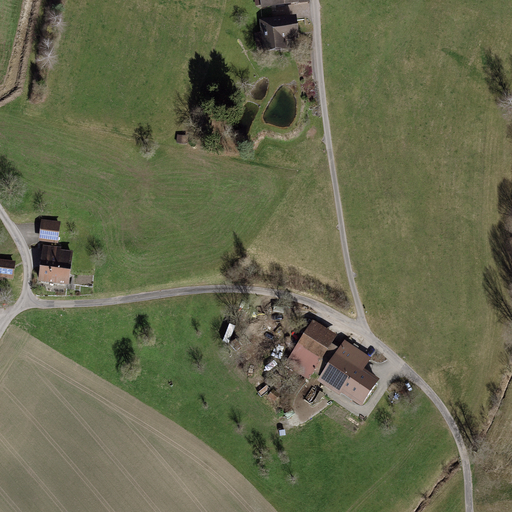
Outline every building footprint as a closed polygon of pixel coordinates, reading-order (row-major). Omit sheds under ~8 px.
[(288,48),(287,41),(299,39),(296,15),(259,19),(261,32),(254,33),(257,52),(288,48)] [(43,223),(41,244),(61,246),(63,225),(43,223)] [(44,249),(40,286),(72,289),(75,255),(63,253),(63,251),(44,249)] [(0,283),(4,284),(4,282),(15,283),(17,264),(0,262),(0,283)] [(316,323),(287,365),(312,381),(315,376),(322,380),(319,385),(341,400),(343,397),(364,411),(382,384),(367,373),(374,362),(347,344),(341,352),(333,346),(338,339),(316,323)]
